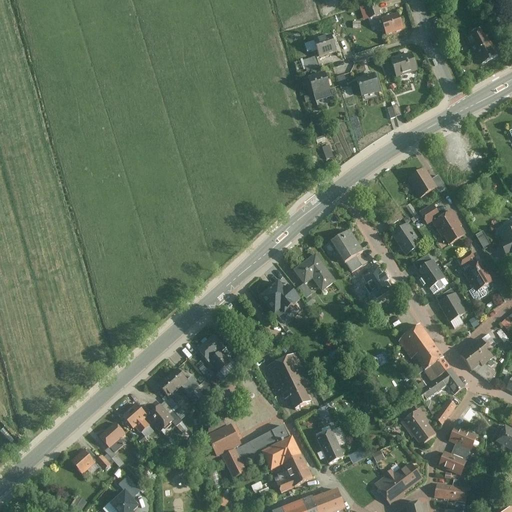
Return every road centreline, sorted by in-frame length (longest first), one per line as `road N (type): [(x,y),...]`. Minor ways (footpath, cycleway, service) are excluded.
road 1 (tertiary): [(338,188),(0,489)]
road 2 (residential): [(452,358),(338,188)]
road 3 (tertiary): [(463,109),(338,188)]
